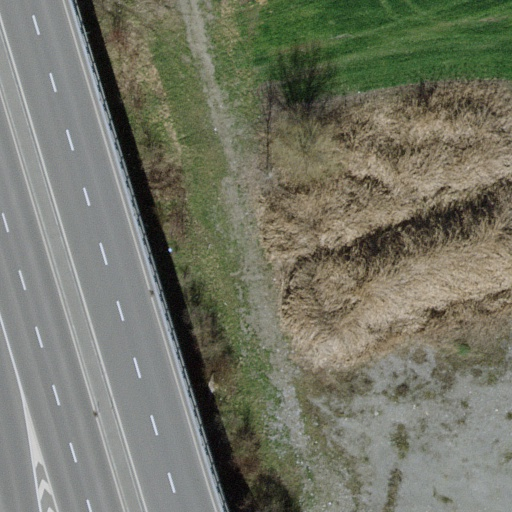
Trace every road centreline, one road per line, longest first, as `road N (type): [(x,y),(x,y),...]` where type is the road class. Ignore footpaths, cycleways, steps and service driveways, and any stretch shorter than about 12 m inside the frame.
road 1 (secondary): [(181,511),(27,0)]
road 2 (secondary): [(0,205),(91,511)]
